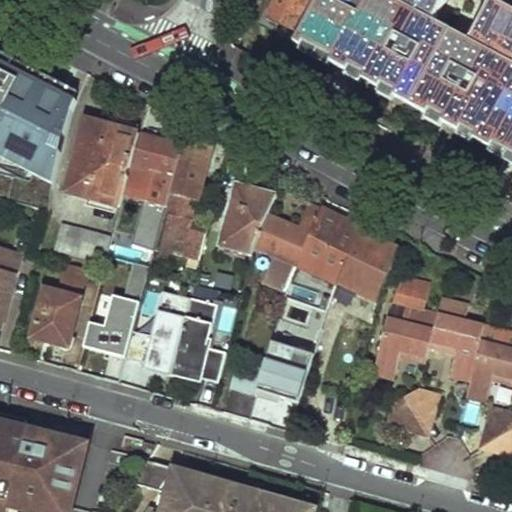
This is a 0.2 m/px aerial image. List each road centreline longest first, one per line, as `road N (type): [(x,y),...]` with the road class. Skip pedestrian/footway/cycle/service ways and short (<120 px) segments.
road 1 (residential): [(0,372),(469,511)]
road 2 (primary): [(166,76),(511,256)]
road 3 (primary): [(20,0),(166,76)]
